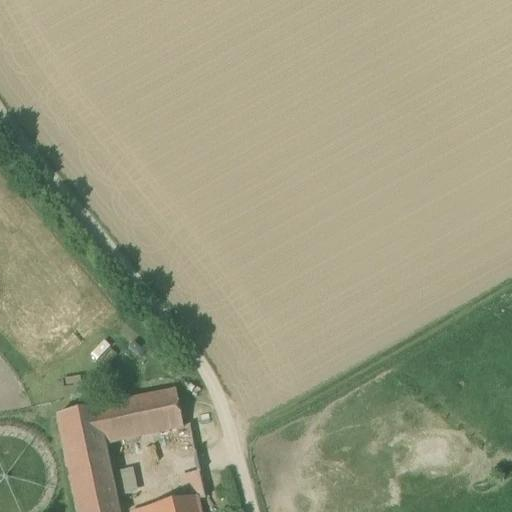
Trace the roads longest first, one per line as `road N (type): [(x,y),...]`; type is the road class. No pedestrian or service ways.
road 1 (unclassified): [(0,117),(225,400),(253,511)]
road 2 (track): [(234,440),(511,289)]
